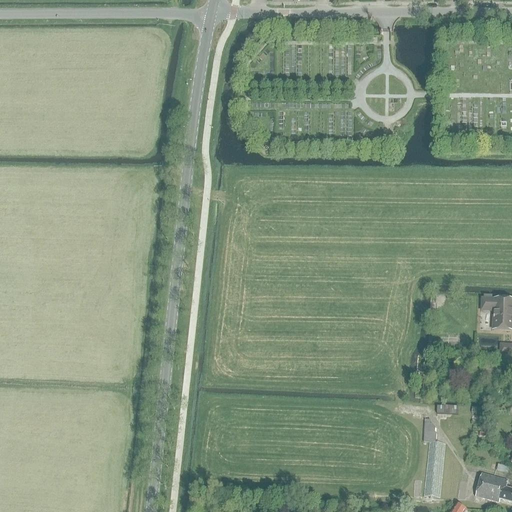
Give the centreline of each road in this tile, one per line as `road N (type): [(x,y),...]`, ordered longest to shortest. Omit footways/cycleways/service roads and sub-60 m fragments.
road 1 (secondary): [(153,511),(210,13)]
road 2 (tertiary): [(511,11),(210,13)]
road 3 (unclassified): [(210,13),(0,15)]
